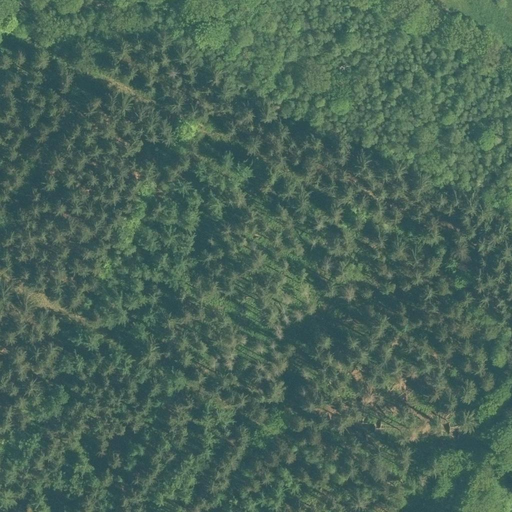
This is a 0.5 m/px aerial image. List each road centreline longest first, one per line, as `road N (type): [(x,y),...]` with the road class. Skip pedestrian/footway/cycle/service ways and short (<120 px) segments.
road 1 (track): [(262,426),(0,276)]
road 2 (track): [(378,0),(511,74)]
road 3 (track): [(0,4),(137,0)]
